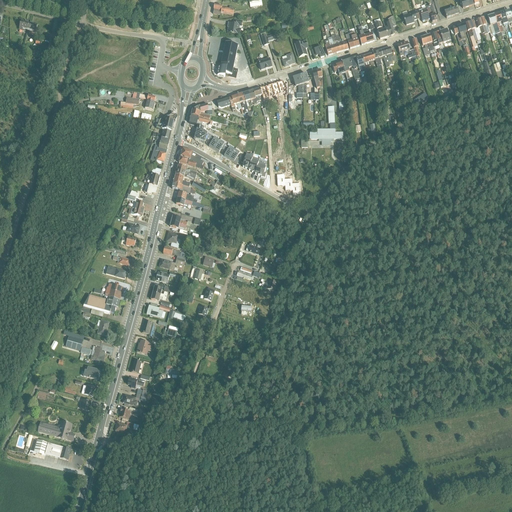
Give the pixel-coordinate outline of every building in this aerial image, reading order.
[(464,0),(463,0),(459,0),(461,6),(462,6),(463,9),(475,5),(473,0),(464,0)] [(215,5),(213,14),(221,16),(221,13),(233,16),(234,11),(232,10),(229,10),(222,9),(222,6),(215,5)] [(432,5),(425,7),(426,8),(430,20),(431,20),(432,23),(434,23),(436,22),(437,22),(433,8),(432,5)] [(423,23),(430,20),(426,8),(415,12),(418,20),(421,18),(423,23)] [(459,15),(457,8),(444,12),(446,19),(459,15)] [(414,21),(418,20),(415,12),(408,14),(404,16),(403,16),(406,26),(414,23),(414,21)] [(504,27),(509,26),(508,23),(507,20),(505,12),(500,14),(504,27)] [(505,32),(504,27),(500,14),(494,16),(499,34),(501,40),(503,39),(502,37),(506,36),(505,32)] [(493,36),(499,34),(494,16),(485,18),(488,28),(490,28),(493,36)] [(392,28),(396,26),(393,17),(391,18),(390,19),(388,20),(388,21),(387,22),(387,23),(386,24),(387,27),(385,28),(386,29),(385,30),(388,37),(392,36),(393,35),(394,35),(392,28)] [(490,33),(488,28),(485,18),(480,20),(485,35),(490,33)] [(241,27),(242,22),(234,20),(234,24),(229,23),(228,28),(229,28),(228,33),(235,34),(240,35),(241,30),(239,29),(239,26),(241,27)] [(385,30),(383,30),(380,20),(374,21),(375,24),(377,30),(377,29),(380,40),(388,37),(385,30)] [(480,20),(476,21),(478,28),(479,28),(482,38),(485,37),(485,35),(480,20)] [(27,31),(29,23),(21,21),(19,30),(25,32),(26,31),(27,31)] [(370,35),(368,31),(366,31),(363,22),(360,23),(361,27),(367,44),(374,42),(371,34),(370,35)] [(481,40),(477,29),(476,29),(474,22),(469,23),(475,42),(481,40)] [(38,25),(29,23),(27,31),(29,32),(35,34),(38,25)] [(477,46),(475,42),(469,23),(465,25),(467,32),(469,31),(470,32),(468,32),(473,47),(472,48),(473,53),(475,52),(474,47),(477,46)] [(465,25),(457,27),(461,40),(465,38),(464,33),(467,32),(465,25)] [(361,27),(358,28),(361,37),(359,38),(361,46),(367,44),(361,27)] [(460,46),(463,45),(462,43),(461,40),(457,27),(453,28),(453,30),(455,35),(455,36),(456,35),(459,42),(460,46)] [(341,52),(334,30),(333,30),(332,28),(329,29),(332,38),(337,54),(341,52)] [(345,51),(342,44),(340,37),(339,37),(338,33),(337,34),(335,30),(334,30),(341,52),(345,51)] [(349,50),(346,43),(343,33),(342,33),(341,30),(339,31),(340,33),(340,34),(342,44),(345,51),(349,50)] [(439,33),(443,44),(447,43),(448,45),(451,44),(447,30),(439,33)] [(359,47),(356,36),(355,36),(354,32),(350,33),(351,34),(350,34),(355,48),(359,47)] [(444,48),(443,44),(439,33),(435,34),(440,49),(444,48)] [(350,34),(346,35),(348,42),(350,50),(355,48),(350,34)] [(436,50),(440,49),(435,34),(431,35),(435,47),(436,50)] [(436,50),(435,47),(433,48),(432,43),(430,36),(425,37),(430,54),(436,52),(436,50)] [(430,54),(425,37),(420,39),(423,46),(424,46),(426,49),(423,50),(425,56),(430,54)] [(333,55),(337,54),(332,38),(328,39),(328,41),(333,55)] [(417,40),(412,41),(418,60),(420,59),(419,56),(420,56),(417,47),(419,47),(417,40)] [(306,42),(306,41),(295,45),(299,58),(307,56),(305,50),(309,49),(308,48),(306,42)] [(227,74),(232,75),(238,44),(231,42),(231,44),(226,43),(221,67),(219,66),(218,75),(226,77),(227,74)] [(465,42),(462,43),(463,45),(466,57),(470,56),(467,45),(466,45),(465,42)] [(397,46),(401,57),(404,56),(405,56),(407,56),(408,55),(408,54),(407,53),(410,52),(407,43),(397,46)] [(321,59),(325,57),(322,47),(314,50),(312,51),(314,57),(320,56),(321,59)] [(383,59),(386,68),(390,67),(389,65),(393,64),(392,62),(394,61),(390,48),(381,51),(383,59)] [(414,50),(411,51),(412,55),(408,57),(409,59),(412,58),(413,61),(417,60),(416,57),(414,50)] [(378,73),(380,78),(383,77),(383,75),(381,65),(382,65),(380,60),(383,59),(381,51),(373,54),(375,61),(377,67),(378,73)] [(287,56),(282,58),(283,60),(285,68),(289,66),(295,64),(292,54),(286,56),(287,56)] [(373,62),(375,61),(373,54),(362,57),(365,64),(366,67),(364,67),(366,71),(366,72),(368,71),(368,70),(371,69),(371,68),(375,67),(373,62)] [(486,63),(484,64),(488,78),(493,77),(490,68),(488,63),(485,55),(484,55),(486,63)] [(364,72),(366,71),(364,67),(361,57),(356,59),(362,78),(364,78),(365,77),(365,76),(365,75),(364,72)] [(272,67),(269,59),(258,62),(261,71),(266,69),(266,70),(268,69),(272,67)] [(355,81),(362,79),(362,78),(356,59),(350,61),(351,69),(355,81)] [(349,70),(351,69),(350,61),(342,63),(346,74),(347,80),(350,79),(350,78),(353,78),(351,72),(349,72),(349,70)] [(342,63),(333,66),(335,74),(338,73),(339,76),(346,74),(342,63)] [(303,99),(307,99),(306,84),(309,83),(306,74),(302,76),(303,76),(300,77),(302,85),(303,99)] [(297,99),(303,99),(302,85),(300,77),(297,78),(293,79),(296,88),(296,87),(296,94),(297,94),(297,99)] [(275,94),(282,92),(279,83),(260,89),(262,96),(266,109),(269,108),(267,99),(266,99),(265,96),(269,94),(272,93),(272,95),(275,94)] [(260,89),(253,91),(257,103),(261,101),(259,97),(262,96),(260,89)] [(254,106),(257,105),(257,103),(253,91),(248,93),(251,104),(253,103),(254,106)] [(252,107),(251,104),(248,93),(243,94),(248,108),(252,107)] [(136,99),(136,100),(139,101),(140,101),(141,99),(147,101),(148,101),(155,103),(156,98),(149,96),(148,96),(148,97),(137,94),(136,99)] [(247,117),(252,118),(253,112),(249,113),(248,108),(243,94),(238,96),(240,104),(242,104),(243,107),(244,106),(245,109),(245,114),(245,115),(249,113),(247,117)] [(243,115),(240,104),(238,96),(229,99),(231,106),(233,112),(237,114),(234,106),(237,105),(238,111),(241,110),(242,115),(243,115)] [(126,102),(125,106),(133,107),(133,104),(138,105),(139,101),(136,100),(136,99),(126,97),(126,102)] [(219,108),(222,109),(231,106),(229,99),(218,102),(217,103),(219,108)] [(147,101),(145,108),(153,110),(155,103),(148,101),(147,101)] [(216,117),(215,111),(212,110),(212,107),(208,107),(208,105),(200,107),(200,114),(206,112),(207,115),(211,116),(216,117)] [(207,115),(200,114),(200,107),(193,111),(191,116),(209,121),(211,116),(207,115)] [(176,115),(175,115),(174,115),(173,115),(172,115),(164,120),(164,121),(162,130),(172,133),(175,119),(176,118),(176,117),(176,116),(176,115)] [(191,116),(189,124),(197,126),(202,128),(203,123),(209,125),(209,126),(212,127),(213,122),(209,121),(191,116)] [(202,130),(202,128),(197,126),(194,140),(199,141),(204,144),(206,141),(209,142),(212,137),(202,130)] [(170,141),(172,133),(162,130),(161,135),(160,138),(170,141)] [(335,130),(330,130),(317,131),(317,133),(310,133),(310,134),(307,134),(307,140),(310,140),(310,141),(319,141),(319,143),(322,143),(322,147),(331,147),(331,143),(334,143),(334,140),(343,140),(343,133),(335,133),(335,130)] [(220,142),(212,137),(209,142),(211,144),(209,148),(214,151),(220,142)] [(158,146),(156,145),(155,148),(167,151),(169,145),(159,142),(158,146)] [(227,146),(220,142),(214,151),(219,154),(221,150),(224,151),(227,146)] [(235,151),(227,146),(224,151),(227,153),(224,157),(229,160),(235,151)] [(162,162),(164,163),(167,151),(155,148),(151,160),(156,162),(155,165),(161,166),(162,162)] [(191,157),(193,153),(185,151),(183,152),(181,158),(202,166),(204,163),(201,161),(191,157)] [(240,154),(235,151),(229,160),(238,165),(239,159),(237,158),(240,154)] [(191,157),(201,161),(202,158),(193,153),(191,157)] [(253,158),(253,155),(250,155),(246,154),(243,168),(245,169),(249,170),(249,171),(253,158)] [(179,164),(203,171),(204,167),(202,166),(181,158),(179,164)] [(259,160),(253,158),(249,171),(252,172),(252,173),(255,174),(255,175),(259,160)] [(260,160),(259,160),(255,175),(258,176),(258,177),(261,178),(265,179),(266,175),(264,174),(266,168),(265,168),(266,165),(262,164),(263,163),(259,162),(260,160)] [(196,176),(197,173),(186,170),(186,169),(178,167),(177,171),(196,176)] [(195,182),(196,179),(197,179),(197,177),(196,176),(177,171),(176,176),(184,178),(189,179),(195,182)] [(158,188),(161,174),(152,172),(151,176),(150,175),(150,177),(149,180),(146,185),(158,188)] [(223,184),(225,181),(211,172),(209,176),(223,184)] [(183,183),(184,178),(176,176),(173,185),(191,189),(189,188),(190,185),(183,183)] [(284,176),(277,176),(278,187),(282,187),(282,188),(285,187),(284,176)] [(285,176),(284,176),(285,187),(285,192),(289,191),(289,192),(293,192),(292,180),(285,180),(285,176)] [(292,180),(293,192),(293,197),(297,197),(297,196),(301,196),(300,184),(293,185),(292,180)] [(200,191),(202,187),(195,182),(192,186),(200,191)] [(146,185),(145,190),(146,190),(145,194),(147,195),(151,196),(152,194),(156,195),(158,188),(146,185)] [(195,195),(196,192),(195,192),(195,191),(194,191),(194,190),(191,189),(173,185),(172,189),(176,190),(195,195)] [(215,187),(213,186),(210,191),(209,192),(217,196),(217,195),(220,191),(215,187)] [(130,196),(132,192),(129,191),(127,195),(128,196),(128,198),(127,200),(135,202),(136,198),(130,196)] [(179,193),(178,199),(197,204),(197,201),(193,200),(194,197),(179,193)] [(211,208),(198,205),(197,204),(178,199),(176,205),(180,206),(180,207),(184,208),(184,207),(187,208),(188,205),(204,210),(203,213),(210,214),(211,208)] [(151,201),(144,200),(144,202),(145,203),(144,209),(151,210),(152,204),(150,204),(151,201)] [(133,210),(143,212),(143,209),(143,208),(142,208),(143,204),(142,203),(135,202),(133,208),(133,210)] [(187,223),(184,222),(184,220),(173,217),(172,223),(194,229),(196,229),(197,227),(191,225),(191,223),(188,222),(187,223)] [(194,231),(194,229),(172,223),(170,228),(180,230),(179,234),(186,236),(187,232),(184,231),(184,229),(186,230),(186,229),(194,231)] [(138,235),(140,228),(128,225),(126,232),(138,235)] [(168,238),(166,243),(171,244),(171,247),(178,249),(181,240),(182,237),(172,234),(172,235),(170,235),(169,238),(168,238)] [(258,237),(256,241),(262,243),(263,240),(266,241),(265,244),(268,245),(270,240),(263,238),(263,239),(258,237)] [(128,239),(127,242),(126,241),(126,240),(123,239),(121,245),(130,247),(130,246),(134,247),(136,241),(128,239)] [(283,246),(280,245),(280,244),(276,243),(275,246),(280,247),(279,248),(282,249),(280,254),(285,255),(287,250),(282,248),(283,246)] [(250,245),(249,247),(248,246),(246,252),(258,256),(259,255),(260,250),(260,249),(255,247),(255,245),(251,244),(251,245),(250,245)] [(118,255),(126,257),(127,253),(103,246),(102,250),(112,253),(118,255)] [(176,261),(185,263),(186,259),(180,258),(181,253),(165,249),(163,254),(172,256),(174,257),(174,256),(177,256),(176,257),(177,257),(176,261)] [(117,258),(118,255),(112,253),(111,256),(114,257),(113,260),(118,262),(117,264),(119,264),(128,267),(129,266),(130,264),(129,264),(130,261),(117,258)] [(288,260),(279,258),(278,260),(277,264),(277,266),(286,268),(288,260)] [(213,269),(214,268),(215,265),(213,264),(214,261),(205,259),(203,266),(212,269),(212,268),(213,269)] [(183,271),(185,263),(176,261),(175,264),(162,261),(161,265),(160,264),(159,267),(160,267),(160,268),(174,272),(175,268),(183,271)] [(108,267),(106,275),(125,280),(127,273),(108,267)] [(203,282),(205,276),(202,275),(203,272),(197,271),(195,280),(201,281),(203,282)] [(156,281),(168,284),(170,277),(158,274),(156,281)] [(170,274),(169,277),(174,278),(175,280),(174,283),(178,283),(180,277),(170,274)] [(265,283),(263,289),(267,290),(274,292),(275,292),(277,284),(270,281),(269,284),(265,283)] [(123,289),(109,285),(108,288),(107,287),(105,297),(120,301),(123,289)] [(167,296),(168,293),(164,292),(164,295),(161,295),(162,290),(155,288),(154,288),(153,291),(154,291),(153,294),(169,298),(169,296),(167,296)] [(207,292),(206,292),(203,300),(211,303),(214,294),(207,292)] [(168,300),(169,298),(153,294),(152,297),(151,297),(151,299),(151,300),(159,302),(160,300),(162,301),(166,302),(166,300),(168,300)] [(104,300),(89,296),(88,299),(81,312),(84,313),(91,315),(103,319),(104,314),(110,315),(110,314),(114,315),(116,310),(117,310),(118,308),(120,301),(105,297),(104,300)] [(164,312),(159,311),(160,310),(155,308),(149,307),(147,315),(162,319),(164,312)] [(198,315),(205,318),(208,310),(201,307),(198,315)] [(89,322),(91,315),(84,313),(82,320),(89,322)] [(97,327),(97,330),(99,331),(97,335),(110,338),(111,334),(107,333),(109,324),(101,322),(100,325),(98,324),(97,327)] [(145,322),(142,334),(149,336),(149,337),(152,338),(153,335),(160,337),(161,334),(154,332),(155,325),(145,322)] [(170,326),(167,336),(176,339),(179,329),(170,326)] [(66,348),(80,352),(85,337),(70,333),(66,348)] [(242,338),(240,341),(243,343),(242,344),(242,345),(242,346),(246,348),(249,342),(248,341),(242,337),(242,338)] [(163,346),(170,348),(172,341),(165,339),(163,346)] [(149,351),(150,352),(152,344),(141,341),(140,346),(139,346),(137,353),(147,356),(149,351)] [(101,353),(102,349),(94,347),(91,357),(91,360),(96,362),(95,364),(102,366),(104,360),(103,359),(104,354),(101,353)] [(141,371),(140,371),(142,363),(135,361),(131,373),(139,375),(139,374),(140,374),(141,371)] [(237,377),(242,366),(236,363),(235,366),(232,365),(230,367),(228,366),(223,377),(233,381),(235,376),(237,377)] [(171,367),(167,366),(166,374),(169,375),(172,376),(172,379),(178,380),(179,372),(170,370),(171,367)] [(86,371),(85,371),(84,377),(98,381),(100,372),(86,368),(85,369),(86,369),(86,371)] [(144,384),(140,383),(130,380),(128,386),(132,387),(131,389),(136,390),(136,389),(138,390),(139,386),(143,388),(144,384)] [(56,390),(62,392),(64,384),(58,382),(57,387),(50,385),(50,388),(56,390)] [(86,387),(84,387),(82,394),(84,395),(94,398),(96,389),(87,386),(86,387)] [(142,396),(137,395),(136,399),(125,396),(124,400),(123,404),(125,404),(129,405),(136,407),(137,403),(138,404),(139,401),(146,403),(147,397),(142,396)] [(82,400),(80,404),(82,405),(80,409),(90,412),(92,404),(92,403),(82,400)] [(142,418),(143,412),(130,408),(129,411),(135,413),(134,416),(142,418)] [(123,419),(122,422),(128,423),(129,420),(129,421),(131,412),(122,409),(119,418),(123,419)] [(57,428),(41,423),(38,433),(73,443),(75,436),(70,434),(72,426),(61,423),(60,426),(57,428)] [(138,432),(139,426),(127,423),(126,426),(120,424),(120,426),(118,425),(118,428),(117,427),(115,432),(127,435),(130,427),(134,428),(133,430),(138,432)] [(60,459),(63,448),(48,444),(49,444),(37,441),(33,440),(30,452),(34,453),(45,456),(46,455),(60,459)] [(63,448),(60,459),(68,461),(71,450),(63,448)]
